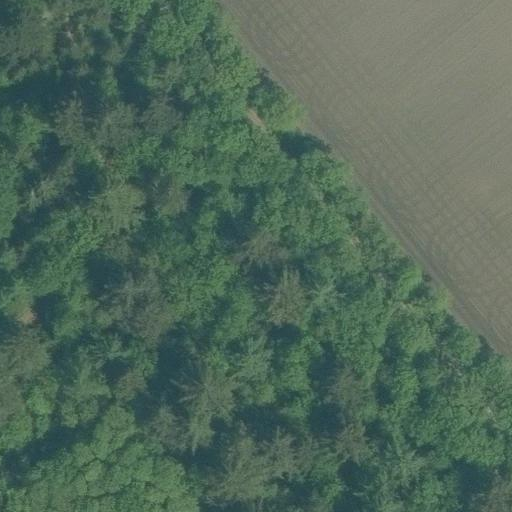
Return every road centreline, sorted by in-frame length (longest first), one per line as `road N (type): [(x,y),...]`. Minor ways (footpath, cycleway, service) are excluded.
road 1 (track): [(151,0),(511,441)]
road 2 (track): [(0,349),(251,122)]
